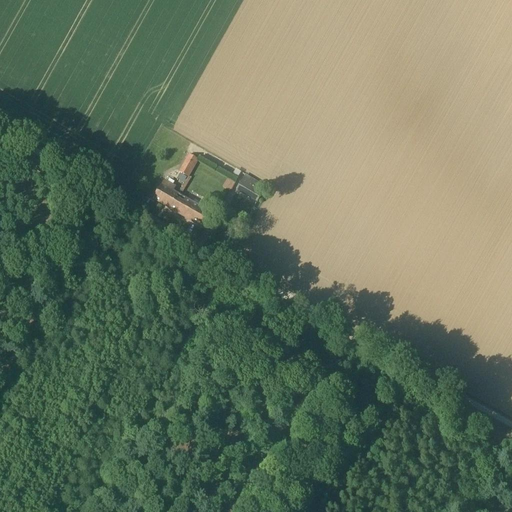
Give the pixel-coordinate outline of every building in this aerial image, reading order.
[(198,160),(189,155),(180,173),(188,178),(198,160)] [(231,192),(236,182),(228,178),(223,187),(231,192)] [(265,191),(244,179),(238,189),(259,201),(265,191)] [(173,192),(176,187),(165,181),(154,200),(206,230),(214,216),(173,192)] [(241,235),(245,227),(238,223),(234,231),(241,235)]
